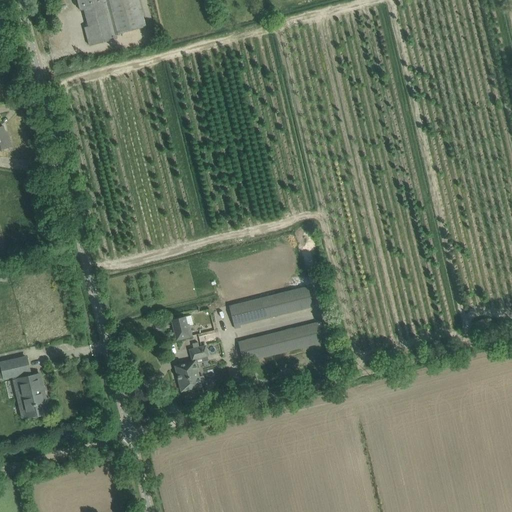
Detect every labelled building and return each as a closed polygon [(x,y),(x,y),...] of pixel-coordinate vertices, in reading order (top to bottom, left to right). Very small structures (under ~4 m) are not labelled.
[(77,0),(80,11),(84,10),(88,26),(84,27),(89,45),(99,43),(117,38),(115,34),(145,27),(137,0),(77,0)] [(0,149),(1,149),(11,147),(8,137),(6,138),(3,126),(0,126),(0,149)] [(308,286),(229,306),(234,326),(313,307),(308,286)] [(176,340),(186,337),(192,336),(189,325),(193,324),(191,315),(172,320),(176,340)] [(486,318),(474,321),(476,330),(489,327),(486,318)] [(316,322),(238,342),(243,362),(322,343),(316,322)] [(190,350),(192,360),(208,356),(205,346),(190,350)] [(16,360),(0,363),(4,377),(4,378),(12,376),(13,380),(12,380),(13,385),(15,392),(20,390),(26,417),(28,417),(33,416),(33,417),(41,415),(41,414),(45,413),(41,394),(44,394),(42,386),(39,374),(34,375),(29,376),(28,372),(29,372),(26,357),(16,360)] [(181,391),(191,389),(201,386),(194,361),(175,366),(177,376),(178,376),(179,379),(178,379),(181,391)]
